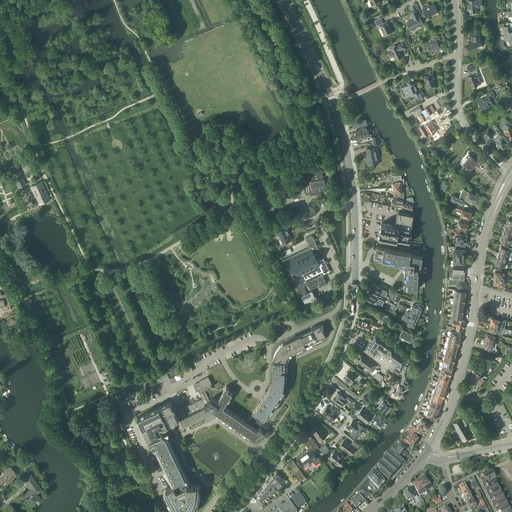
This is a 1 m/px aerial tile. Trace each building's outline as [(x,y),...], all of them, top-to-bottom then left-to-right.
[(379,0),(370,0),(372,3),(371,4),(373,8),(381,4),(379,0)] [(476,7),(481,6),(481,0),(476,1),(476,0),(468,1),(469,12),(477,12),(476,7)] [(428,17),(438,12),(434,4),(427,8),(426,6),(422,8),(425,14),(422,16),(425,22),(429,20),(428,17)] [(420,16),(419,17),(417,11),(411,14),(413,19),(407,23),(410,30),(423,24),(420,16)] [(387,22),(383,24),(381,18),(374,21),(378,29),(381,28),(384,36),(392,33),(387,22)] [(479,38),(478,38),(478,33),(469,33),(470,42),(468,42),(471,49),(482,45),(479,38)] [(437,43),(441,41),(438,36),(433,38),(434,41),(426,45),(430,53),(440,48),(437,43)] [(400,53),(399,51),(406,48),(403,43),(397,45),(390,48),(391,51),(387,53),(390,58),(393,56),(395,60),(403,57),(401,53),(400,53)] [(476,70),(477,69),(475,64),(467,67),(470,76),(468,77),(472,88),(481,84),(476,70)] [(433,79),(437,77),(434,72),(430,74),(430,75),(423,78),(428,89),(433,86),(434,88),(437,87),(435,82),(435,83),(433,79)] [(411,84),(410,83),(409,83),(409,84),(409,85),(401,88),(404,96),(410,94),(411,96),(420,92),(416,83),(411,86),(411,85),(411,84)] [(493,106),(492,102),(491,102),(490,99),(495,98),(492,92),(486,94),(487,97),(478,101),(479,104),(478,104),(478,105),(479,106),(479,107),(480,106),(481,110),(486,108),(487,110),(492,108),(493,106)] [(428,115),(435,111),(431,105),(429,107),(428,107),(424,109),(428,115)] [(423,113),(421,109),(419,106),(412,110),(414,113),(416,118),(419,116),(423,113)] [(427,119),(423,122),(424,124),(426,127),(424,128),(428,134),(429,136),(437,131),(430,121),(440,115),(437,110),(426,117),(427,119)] [(428,134),(423,125),(418,127),(424,137),(428,134)] [(505,129),(503,131),(510,140),(511,138),(511,130),(508,126),(505,129)] [(357,139),(369,136),(367,127),(359,128),(360,130),(356,131),(357,139)] [(488,131),(481,137),(487,142),(493,137),(492,136),(488,131)] [(495,139),(494,139),(495,140),(496,141),(498,143),(496,145),(498,148),(500,146),(503,148),(506,145),(504,144),(505,143),(506,142),(502,136),(501,136),(500,134),(495,139)] [(374,151),(376,151),(375,147),(366,149),(368,161),(367,161),(368,166),(378,164),(376,154),(375,154),(374,151)] [(476,156),(474,159),(469,154),(466,157),(468,159),(464,164),(470,170),(476,164),(479,167),(483,163),(476,156)] [(16,165),(9,168),(13,177),(18,187),(25,184),(25,183),(23,180),(19,171),(18,169),(16,165)] [(305,177),(304,177),(306,193),(309,192),(310,196),(317,195),(316,193),(325,191),(324,187),(326,187),(324,179),(323,179),(321,170),(304,172),(305,177)] [(393,184),(392,184),(392,187),(401,187),(401,183),(404,183),(403,179),(401,179),(401,175),(393,175),(393,182),(393,184)] [(35,196),(31,199),(34,206),(35,205),(36,206),(38,205),(37,204),(41,202),(42,202),(45,200),(46,200),(49,199),(41,182),(31,187),(35,196)] [(401,187),(392,187),(393,191),(393,193),(394,193),(394,194),(394,197),(398,198),(403,199),(403,190),(401,190),(401,187)] [(477,196),(469,192),(468,192),(468,193),(464,191),(459,199),(453,195),(450,200),(462,206),(465,199),(473,203),(474,200),(476,199),(477,198),(477,197),(476,196),(477,196)] [(403,204),(403,201),(392,198),(391,205),(402,207),(402,208),(413,210),(413,206),(405,205),(403,204)] [(470,215),(471,212),(462,210),(461,211),(460,213),(461,213),(460,216),(469,219),(470,219),(471,215),(470,215)] [(380,230),(379,237),(409,243),(409,242),(408,242),(409,236),(410,236),(410,237),(412,229),(410,229),(410,228),(410,229),(409,229),(410,224),(411,224),(412,220),(410,220),(411,214),(397,212),(396,217),(395,224),(395,226),(394,226),(392,226),(381,223),(380,230)] [(467,226),(468,224),(459,222),(457,228),(456,228),(455,228),(455,229),(448,227),(449,232),(452,233),(452,232),(457,233),(458,232),(459,232),(460,231),(461,231),(462,230),(462,229),(466,230),(467,230),(468,227),(467,226)] [(278,234),(283,244),(292,240),(286,227),(277,231),(275,227),(269,230),(273,238),(277,236),(277,235),(278,234)] [(511,239),(511,233),(504,230),(504,231),(503,232),(502,233),(503,234),(502,236),(511,239)] [(454,238),(453,242),(454,243),(456,243),(456,244),(464,245),(465,242),(466,241),(466,240),(465,239),(465,238),(464,238),(465,235),(458,234),(458,237),(455,237),(454,238)] [(314,238),(312,239),(311,236),(305,238),(310,247),(284,259),(302,296),(307,293),(303,286),(305,285),(306,287),(308,285),(310,289),(311,289),(318,286),(319,287),(327,284),(323,276),(324,276),(322,273),(325,272),(326,273),(330,272),(314,238)] [(511,244),(509,244),(511,239),(502,236),(500,242),(505,243),(504,245),(511,248),(511,244)] [(419,286),(418,286),(419,268),(420,268),(421,265),(419,265),(420,262),(421,262),(422,256),(419,256),(420,252),(376,243),(376,247),(374,246),(374,247),(373,247),(373,248),(374,248),(375,248),(373,260),(378,261),(379,260),(385,261),(384,262),(394,264),(395,263),(401,264),(400,265),(407,266),(406,271),(405,271),(405,276),(406,276),(406,282),(404,282),(404,287),(417,288),(419,288),(420,287),(420,286),(419,286)] [(511,251),(511,249),(511,248),(504,245),(503,248),(501,247),(499,253),(509,256),(511,257),(511,252),(511,251)] [(456,250),(456,247),(449,246),(449,249),(451,249),(451,253),(449,253),(449,256),(454,256),(464,257),(464,250),(456,250)] [(283,257),(292,252),(290,248),(281,253),(283,257)] [(508,260),(509,256),(499,253),(498,255),(497,255),(497,257),(497,258),(505,261),(506,259),(508,260)] [(464,264),(464,257),(454,256),(454,260),(451,260),(450,263),(450,265),(455,266),(455,263),(464,264)] [(505,264),(505,261),(497,258),(496,260),(495,261),(496,262),(495,264),(505,268),(506,264),(505,264)] [(494,273),(494,276),(495,276),(494,278),(506,279),(506,278),(506,273),(504,273),(504,271),(500,270),(496,268),(496,272),(495,272),(495,273),(494,273)] [(463,281),(463,273),(460,272),(452,272),(449,272),(449,283),(457,284),(456,285),(459,290),(464,291),(467,286),(465,282),(463,281)] [(493,281),(493,284),(494,284),(497,285),(497,288),(503,290),(503,291),(511,293),(511,288),(504,287),(503,287),(502,287),(503,285),(505,285),(505,281),(506,279),(494,278),(494,281),(493,281)] [(381,288),(372,284),(370,288),(385,295),(387,292),(381,289),(381,288)] [(385,295),(370,288),(368,291),(377,296),(378,294),(384,297),(385,295)] [(0,307),(2,307),(3,310),(10,308),(10,304),(8,293),(6,293),(1,294),(1,292),(0,291),(0,307)] [(305,303),(315,298),(312,291),(307,293),(302,296),(305,303)] [(376,298),(377,296),(368,291),(367,295),(383,304),(384,301),(380,299),(379,299),(376,298)] [(397,302),(401,295),(395,292),(392,299),(395,301),(397,302)] [(382,306),(383,304),(367,295),(364,299),(376,305),(377,303),(382,306)] [(420,313),(423,306),(418,304),(417,307),(412,305),(410,309),(420,313)] [(417,321),(420,313),(410,309),(409,313),(408,312),(407,312),(406,313),(405,313),(404,316),(417,321)] [(384,321),(387,316),(382,313),(379,318),(376,323),(380,325),(381,326),(384,321)] [(417,321),(404,316),(403,315),(402,319),(408,322),(407,326),(409,326),(408,327),(413,329),(415,325),(417,321)] [(489,319),(489,320),(489,321),(489,322),(490,322),(490,324),(500,327),(502,328),(504,328),(506,322),(504,322),(492,318),(491,318),(490,318),(489,319)] [(454,319),(452,326),(456,326),(456,329),(462,330),(464,321),(463,321),(461,320),(458,320),(454,319)] [(368,330),(370,325),(378,329),(380,325),(376,323),(371,321),(370,323),(362,321),(362,322),(359,321),(357,326),(368,330)] [(487,327),(487,328),(487,329),(487,330),(488,330),(491,331),(491,332),(495,334),(496,332),(498,333),(502,334),(504,330),(507,331),(508,329),(504,328),(502,328),(500,327),(490,324),(489,326),(488,326),(487,327)] [(255,411),(249,419),(251,420),(257,413),(258,413),(263,417),(265,418),(267,419),(274,409),(276,406),(282,397),(282,396),(283,395),(283,394),(284,393),(284,392),(285,391),(285,390),(285,389),(286,388),(286,387),(286,386),(286,385),(287,383),(288,361),(288,360),(288,359),(289,359),(289,358),(289,357),(290,357),(290,356),(291,356),(291,355),(292,355),(295,353),(326,338),(325,336),(322,330),(322,329),(323,329),(323,328),(323,327),(323,326),(322,326),(321,326),(321,325),(320,326),(320,325),(315,327),(314,328),(313,327),(312,327),(311,327),(311,328),(311,329),(295,337),(286,342),(285,342),(284,343),(283,343),(282,344),(281,344),(281,345),(280,345),(280,346),(279,347),(278,348),(277,349),(277,350),(276,350),(276,351),(275,352),(275,353),(275,354),(274,355),(274,356),(274,357),(274,358),(273,359),(273,360),(273,361),(272,361),(272,362),(272,363),(272,364),(273,364),(272,382),(272,383),(271,384),(271,385),(271,386),(270,387),(270,388),(266,393),(260,403),(259,403),(258,403),(258,404),(257,404),(257,405),(258,405),(254,411),(255,411)] [(410,343),(410,341),(414,335),(403,329),(399,335),(399,337),(410,343)] [(449,337),(459,339),(461,333),(450,331),(449,337)] [(485,340),(495,343),(497,337),(487,334),(486,334),(486,335),(485,337),(486,337),(485,340)] [(371,340),(364,351),(373,357),(375,354),(376,352),(377,352),(380,353),(397,366),(395,368),(400,371),(401,370),(404,365),(409,359),(390,346),(384,342),(375,336),(371,340)] [(460,339),(459,339),(449,337),(447,343),(458,345),(460,339)] [(493,348),(495,343),(485,340),(484,342),(483,342),(483,345),(483,346),(485,346),(484,349),(495,352),(496,349),(493,348)] [(456,351),(458,345),(447,343),(446,349),(456,351)] [(455,357),(456,351),(446,349),(445,354),(445,355),(455,357)] [(445,354),(439,353),(439,356),(444,357),(443,361),(453,363),(454,363),(456,357),(455,357),(445,355),(445,354)] [(371,371),(375,366),(360,355),(356,360),(371,371)] [(452,369),(453,363),(443,361),(442,367),(452,369)] [(400,383),(404,385),(407,386),(409,382),(405,381),(408,374),(407,374),(408,370),(407,370),(408,367),(404,365),(401,370),(405,371),(400,383)] [(179,373),(178,370),(180,369),(179,367),(179,366),(168,371),(169,372),(171,377),(179,373)] [(479,370),(479,369),(477,367),(476,368),(475,369),(474,369),(473,371),(473,372),(472,373),(473,374),(470,378),(477,383),(478,384),(478,385),(481,387),(485,381),(481,378),(484,375),(478,371),(479,370)] [(437,369),(436,371),(438,372),(440,373),(450,376),(452,370),(442,368),(441,370),(437,369)] [(351,381),(355,377),(348,372),(347,372),(345,374),(345,375),(345,376),(343,378),(345,380),(344,381),(347,383),(348,382),(349,383),(351,381)] [(383,377),(380,375),(377,372),(373,377),(380,381),(383,377)] [(146,389),(169,378),(166,373),(144,384),(146,389)] [(440,373),(438,378),(448,382),(450,376),(440,373)] [(177,411),(175,412),(176,413),(178,419),(179,419),(182,426),(195,420),(203,416),(205,419),(210,416),(212,419),(216,417),(217,416),(220,415),(254,439),(258,434),(261,436),(264,432),(260,429),(258,431),(257,430),(248,424),(251,420),(249,419),(246,423),(245,422),(223,407),(233,394),(227,390),(229,388),(226,386),(223,390),(224,391),(217,400),(213,398),(209,400),(204,390),(212,387),(208,377),(200,381),(201,382),(198,383),(194,385),(197,392),(199,391),(201,397),(202,399),(200,400),(182,409),(181,407),(182,406),(181,403),(176,406),(177,409),(179,408),(180,410),(177,411)] [(437,384),(446,387),(448,382),(438,378),(437,382),(437,384)] [(404,388),(403,388),(404,385),(400,383),(399,383),(395,392),(393,391),(391,395),(397,398),(399,394),(400,395),(401,392),(402,393),(404,392),(405,390),(404,388)] [(436,385),(435,389),(444,392),(446,387),(437,384),(436,385)] [(435,389),(433,394),(443,398),(445,392),(444,392),(435,389)] [(345,399),(341,396),(337,393),(335,396),(335,395),(332,399),(342,406),(346,401),(344,400),(345,399)] [(427,396),(427,398),(431,400),(441,403),(443,398),(433,394),(432,397),(432,398),(427,396)] [(370,403),(364,398),(361,402),(367,407),(370,403)] [(426,398),(425,400),(431,402),(430,405),(439,409),(441,403),(431,400),(427,398),(426,398)] [(390,407),(392,404),(386,400),(385,403),(382,401),(377,407),(380,409),(380,410),(380,411),(382,413),(383,412),(384,412),(386,414),(391,408),(390,407)] [(162,405),(138,417),(146,434),(147,437),(150,443),(151,442),(164,436),(165,436),(164,433),(166,432),(167,432),(167,431),(166,429),(164,426),(171,422),(174,421),(178,419),(176,413),(175,412),(172,406),(171,403),(170,401),(162,405)] [(336,413),(339,409),(334,405),(330,409),(327,407),(322,414),(329,419),(330,417),(333,420),(337,414),(336,413)] [(430,405),(428,411),(437,414),(439,409),(430,405)] [(366,423),(372,416),(362,409),(356,416),(366,423)] [(428,411),(426,416),(432,418),(432,420),(434,421),(435,419),(437,414),(428,411)] [(425,418),(420,415),(419,414),(417,417),(421,419),(418,423),(426,429),(428,425),(427,424),(427,423),(423,420),(425,418)] [(375,415),(372,418),(377,422),(376,423),(381,428),(385,423),(382,420),(375,415)] [(465,424),(469,422),(466,417),(453,424),(457,431),(463,442),(472,437),(465,424)] [(358,423),(357,424),(353,420),(348,426),(353,430),(350,434),(357,439),(365,429),(358,423)] [(423,433),(426,429),(418,423),(415,428),(412,425),(410,428),(416,432),(417,430),(421,433),(422,432),(423,433)] [(319,442),(327,436),(320,426),(312,432),(319,442)] [(414,435),(416,432),(410,428),(408,431),(412,434),(408,438),(416,444),(419,440),(417,439),(418,438),(414,435)] [(164,436),(151,442),(151,443),(152,446),(153,448),(155,447),(156,447),(166,468),(168,471),(169,473),(174,485),(176,489),(177,490),(187,485),(187,484),(188,484),(188,483),(186,481),(183,476),(175,459),(167,442),(165,436),(164,436)] [(413,447),(416,444),(408,438),(405,442),(402,439),(399,442),(405,447),(407,444),(411,447),(411,446),(413,447)] [(309,451),(297,459),(304,468),(308,465),(312,462),(316,465),(321,462),(320,462),(321,461),(318,457),(316,458),(312,452),(318,447),(314,441),(313,442),(311,439),(305,444),(309,449),(308,450),(309,451)] [(349,454),(354,447),(344,440),(339,447),(345,451),(344,452),(347,454),(347,453),(349,454)] [(399,442),(376,470),(389,481),(404,462),(402,461),(408,454),(404,451),(407,448),(405,447),(399,442)] [(339,467),(345,459),(335,451),(329,459),(335,464),(335,465),(337,467),(337,466),(339,467)] [(299,482),(305,478),(293,461),(287,464),(289,467),(299,482)] [(16,474),(8,466),(2,472),(5,474),(0,478),(0,482),(2,485),(6,480),(8,482),(16,474)] [(385,483),(377,475),(374,471),(368,479),(371,482),(369,484),(371,485),(372,485),(373,487),(373,488),(375,490),(376,489),(377,489),(381,486),(385,483)] [(493,479),(495,478),(492,471),(482,476),(484,479),(480,481),(483,486),(485,485),(484,483),(491,480),(492,481),(495,480),(495,479),(494,480),(493,479)] [(277,473),(274,476),(279,481),(281,482),(283,481),(284,482),(286,480),(277,473)] [(36,494),(42,490),(31,475),(24,480),(26,484),(28,483),(32,488),(21,496),(24,501),(30,497),(37,503),(41,498),(36,494)] [(278,482),(279,481),(274,476),(271,480),(279,486),(283,489),(285,487),(278,482)] [(421,480),(419,481),(426,491),(428,490),(431,487),(429,485),(431,483),(429,481),(427,481),(424,477),(424,478),(423,477),(422,477),(421,477),(421,478),(420,479),(421,480)] [(370,494),(365,489),(369,484),(371,482),(368,479),(367,480),(357,492),(363,499),(364,500),(370,494)] [(278,488),(279,486),(271,480),(268,484),(274,488),(275,486),(278,488)] [(498,486),(495,480),(492,481),(491,480),(484,483),(485,485),(486,484),(488,488),(485,490),(486,492),(489,491),(498,486)] [(414,485),(413,485),(416,489),(415,490),(420,496),(417,498),(421,504),(421,505),(422,507),(424,505),(423,501),(421,498),(420,496),(427,492),(426,491),(419,481),(417,483),(416,482),(415,482),(414,482),(414,483),(413,484),(414,485)] [(461,485),(458,486),(459,488),(459,489),(460,491),(462,494),(468,490),(470,489),(473,488),(477,485),(475,482),(471,484),(471,485),(467,487),(465,485),(462,487),(461,485)] [(168,488),(163,491),(167,501),(172,508),(175,511),(192,511),(195,509),(197,505),(198,501),(199,497),(200,493),(201,489),(201,485),(201,484),(192,485),(189,485),(188,485),(187,485),(177,490),(176,489),(174,485),(173,486),(168,488)] [(268,484),(265,487),(274,494),(276,490),(273,488),(274,488),(268,484)] [(490,499),(492,498),(501,493),(498,486),(489,491),(491,495),(488,496),(490,499)] [(265,487),(262,491),(268,495),(270,496),(271,495),(272,496),(274,494),(265,487)] [(468,490),(462,494),(463,496),(462,496),(463,498),(464,498),(464,499),(471,495),(473,494),(471,491),(470,489),(468,490)] [(404,493),(403,494),(409,505),(413,503),(415,505),(417,504),(418,506),(419,507),(421,505),(421,504),(417,498),(416,497),(414,498),(410,491),(409,490),(404,493)] [(268,495),(262,491),(260,494),(268,501),(269,502),(271,500),(267,497),(268,495)] [(496,504),(505,499),(501,493),(492,498),(494,502),(492,503),(493,505),(496,504)] [(266,503),(268,501),(260,494),(257,498),(262,502),(263,501),(266,503)] [(306,504),(299,494),(288,502),(289,503),(295,511),(296,511),(306,504)] [(358,495),(350,503),(354,507),(356,509),(364,502),(362,500),(363,499),(360,495),(359,496),(358,495)] [(467,504),(474,501),(471,495),(464,499),(465,500),(464,500),(465,502),(466,502),(467,504)] [(508,506),(505,499),(496,504),(498,508),(495,509),(496,511),(499,511),(508,506)] [(474,501),(467,504),(468,507),(469,509),(470,510),(476,506),(474,501)] [(295,511),(289,503),(279,511),(295,511),(296,511),(295,511)] [(352,508),(354,507),(350,503),(349,504),(343,509),(345,511),(352,511),(355,510),(352,508)]
